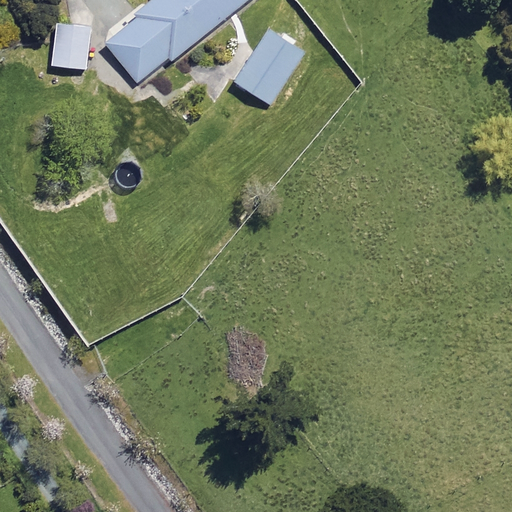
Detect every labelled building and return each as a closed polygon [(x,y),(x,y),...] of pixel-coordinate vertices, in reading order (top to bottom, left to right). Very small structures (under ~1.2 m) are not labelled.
[(151,0),(102,38),(135,80),(165,56),(168,59),(242,0),(151,0)] [(92,24),(56,20),(50,63),(86,67),(92,24)] [(301,50),(268,28),(234,80),(267,102),(301,50)] [(132,102),(142,115),(130,125),(151,152),(185,126),(164,98),(157,103),(147,90),(132,102)] [(148,183),(134,145),(87,163),(101,200),(148,183)]
